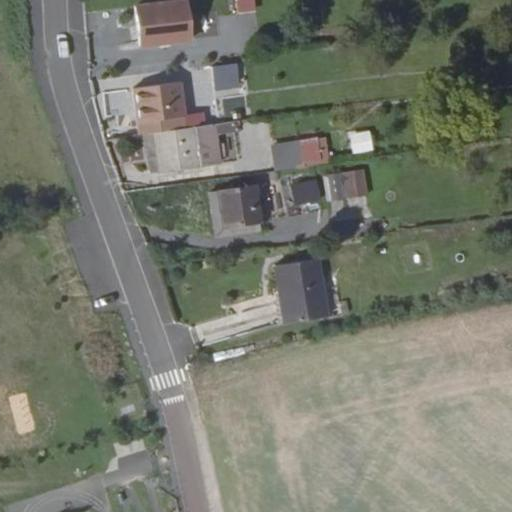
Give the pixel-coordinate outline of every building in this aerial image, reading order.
[(194,41),(191,3),(138,7),(141,45),(194,41)] [(240,80),(237,60),(212,63),(214,84),(240,80)] [(241,86),(240,80),(214,84),(215,89),(241,86)] [(152,133),(153,133),(188,129),(180,82),(134,89),(138,126),(142,126),(142,134),(145,134),(152,133)] [(245,141),(263,139),(262,123),(244,124),(245,141)] [(240,124),(213,126),(214,137),(242,134),(240,124)] [(153,133),(152,133),(157,174),(217,167),(213,126),(188,129),(153,133)] [(348,154),(370,150),(365,129),(344,134),(348,154)] [(152,133),(145,134),(149,174),(157,174),(152,133)] [(299,142),(272,145),(275,170),(303,168),(299,142)] [(331,177),(333,202),(372,198),(370,173),(331,177)] [(322,183),(296,186),(298,205),(324,202),(322,183)] [(258,185),(209,191),(214,233),(256,228),(255,225),(263,224),(258,185)] [(314,270),(271,274),(278,334),(321,329),(314,270)]
